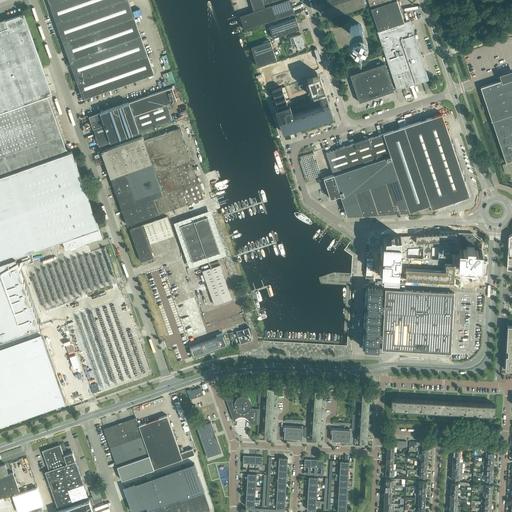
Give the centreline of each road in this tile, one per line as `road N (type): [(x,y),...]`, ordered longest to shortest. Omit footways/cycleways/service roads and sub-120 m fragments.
road 1 (unclassified): [(168,388),(33,0)]
road 2 (unclassified): [(363,370),(481,366),(490,349),(498,224)]
road 3 (unclassified): [(491,224),(485,350),(477,361),(363,370)]
road 4 (unclassified): [(362,237),(306,201),(292,154),(301,143),(348,128)]
road 5 (residential): [(379,431),(382,379),(507,385)]
road 6 (unclassified): [(206,374),(269,366),(342,370)]
road 7 (unclassified): [(348,128),(305,0)]
road 8 (unclassified): [(362,237),(373,226),(483,215)]
